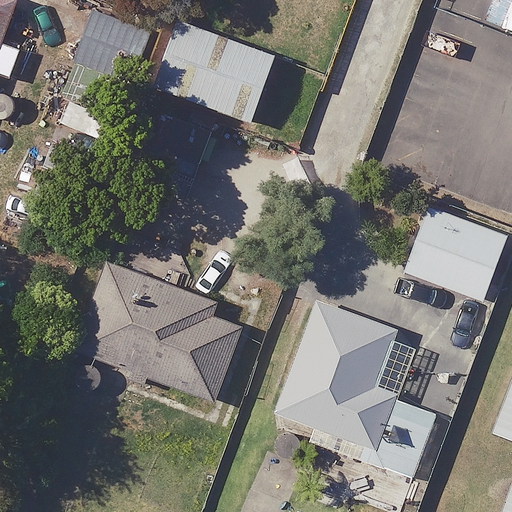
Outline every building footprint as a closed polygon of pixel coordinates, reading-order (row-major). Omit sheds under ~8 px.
[(0,31),(11,0),(0,0),(0,73),(8,76),(19,48),(0,41),(0,31)] [(144,28),(96,7),(74,57),(122,78),(144,28)] [(273,53),(172,17),(148,83),(248,120),(273,53)] [(495,38),(444,17),(420,73),(471,94),(495,38)] [(214,120),(163,101),(134,180),(184,199),(214,120)] [(506,233),(426,204),(402,270),(482,300),(506,233)] [(210,298),(121,268),(91,358),(213,399),(239,325),(205,314),(210,298)] [(419,338),(319,300),(277,411),(361,443),(356,456),(411,477),(435,413),(396,398),(419,338)] [(511,511),(511,308),(455,464),(486,476),(472,511),(511,511)] [(279,511),(295,468),(268,458),(248,511),(279,511)]
